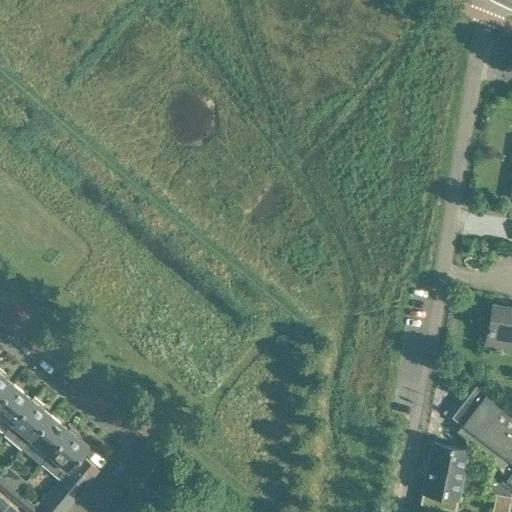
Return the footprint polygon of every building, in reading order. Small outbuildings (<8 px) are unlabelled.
[(511,306),(491,303),(484,344),(503,347),(502,352),(511,353),(511,306)] [(0,401),(14,384),(7,378),(8,376),(0,369),(0,401)] [(6,432),(33,400),(14,384),(0,401),(0,427),(5,432),(6,432)] [(456,430),(488,454),(490,455),(492,457),(493,459),(495,461),(497,463),(498,465),(499,467),(500,469),(508,476),(504,482),(511,488),(511,411),(476,385),(452,416),(462,424),(457,429),(456,430)] [(31,440),(51,415),(44,409),(45,406),(34,398),(33,400),(6,432),(5,432),(4,433),(23,449),(31,440)] [(49,455),(70,430),(51,415),(31,440),(23,449),(41,464),(43,462),(49,455)] [(82,454),(89,446),(81,440),(82,437),(71,428),(70,430),(49,455),(43,462),(61,478),(61,479),(65,475),(73,465),(82,454)] [(467,449),(432,442),(422,492),(458,498),(467,449)] [(100,469),(82,454),(73,465),(91,480),(100,469)] [(91,480),(73,465),(65,475),(83,490),(91,480)] [(83,490),(65,475),(61,479),(61,478),(56,484),(75,500),(83,490)] [(1,476),(0,476),(0,487),(8,493),(14,486),(1,476)] [(489,481),(487,491),(496,493),(498,493),(510,495),(510,490),(501,483),(489,481)] [(75,500),(56,484),(48,494),(67,510),(75,500)] [(19,491),(13,498),(26,509),(32,502),(19,491)] [(496,493),(492,511),(508,511),(511,496),(510,495),(498,493),(496,493)] [(64,511),(67,510),(48,494),(40,503),(50,511),(64,511)] [(50,511),(40,503),(37,506),(38,507),(33,511),(50,511)]
